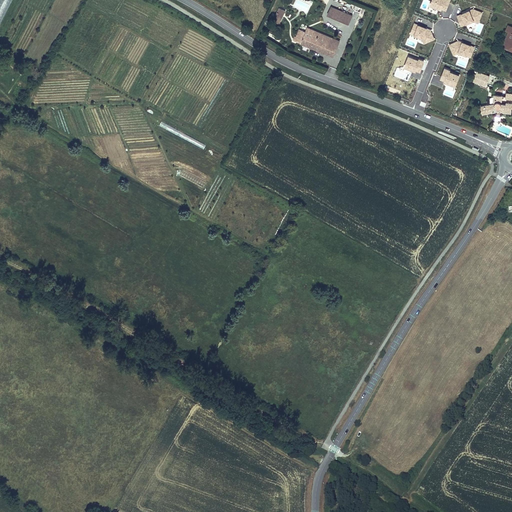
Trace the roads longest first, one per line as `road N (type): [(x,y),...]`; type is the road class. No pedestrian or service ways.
road 1 (tertiary): [(497,186),(326,462),(315,511)]
road 2 (tertiary): [(413,113),(290,65),(184,0)]
